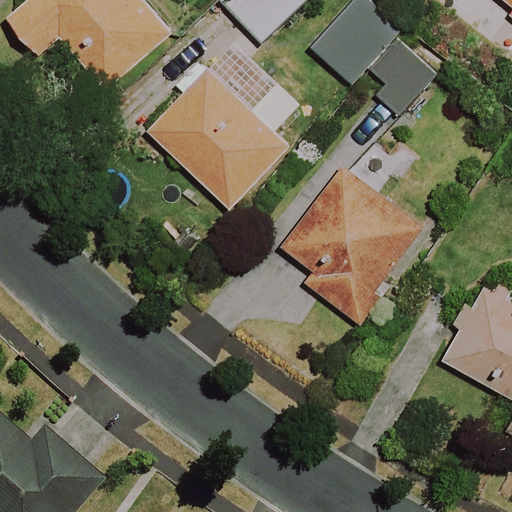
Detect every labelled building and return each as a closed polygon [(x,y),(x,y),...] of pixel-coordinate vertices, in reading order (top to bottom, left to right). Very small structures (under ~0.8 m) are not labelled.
[(37,0),(13,22),(45,58),(64,41),(110,92),(173,35),(141,0),(37,0)] [(310,0),(223,0),(222,1),(263,45),(310,0)] [(511,0),(499,0),(511,10),(511,0)] [(437,82),(364,3),(315,48),(352,88),(362,79),(398,118),(437,82)] [(302,109),(237,45),(151,133),(231,212),(291,151),(275,136),(302,109)] [(427,229),(344,168),(283,250),(312,272),(303,284),(363,328),(385,299),(378,294),(427,229)] [(511,306),(483,291),(444,363),(511,400),(511,428),(509,433),(511,434),(511,306)] [(27,444),(0,422),(0,511),(74,511),(96,485),(34,435),(27,444)]
